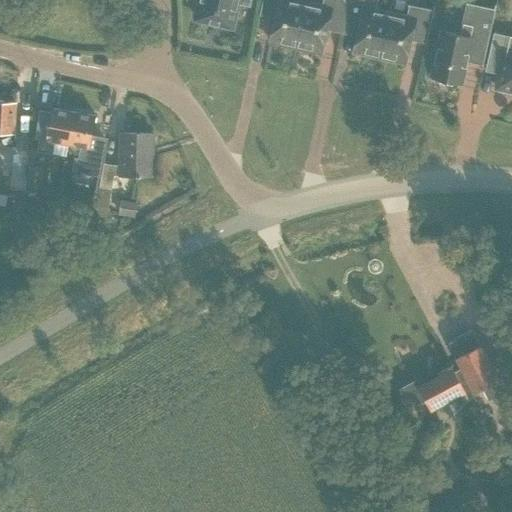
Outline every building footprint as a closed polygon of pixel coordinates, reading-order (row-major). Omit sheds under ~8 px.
[(199,0),(196,18),(232,26),(238,2),(250,5),(250,0),(199,0)] [(270,41),(296,46),(306,2),(296,0),(262,0),(259,14),(275,18),(270,41)] [(327,29),(342,33),(348,0),(322,0),(322,5),(306,2),(296,46),(322,52),(327,29)] [(348,0),(342,33),(357,36),(354,51),(379,57),(389,12),(375,9),(377,0),(348,0)] [(439,82),(452,84),(453,81),(462,83),(467,61),(483,64),(496,4),(495,4),(494,8),(466,2),(466,4),(467,4),(460,34),(441,30),(431,76),(440,78),(439,82)] [(379,57),(405,63),(410,39),(426,43),(434,6),(433,5),(432,10),(408,4),(408,5),(409,6),(406,16),(389,12),(379,57)] [(511,37),(495,34),(496,30),(495,30),(486,70),(500,74),(497,87),(511,90),(511,37)] [(16,146),(17,132),(13,132),(15,102),(0,101),(0,131),(2,132),(1,145),(16,146)] [(54,141),(68,143),(74,111),(52,107),(46,138),(39,137),(37,150),(52,153),(54,141)] [(75,158),(73,171),(75,175),(85,177),(86,173),(101,176),(104,162),(107,142),(92,139),(96,115),(74,111),(68,143),(80,145),(78,158),(75,158)] [(101,176),(99,186),(111,189),(114,174),(120,174),(120,175),(150,176),(150,150),(153,150),(153,133),(121,132),(120,165),(104,162),(101,176)] [(26,191),(28,151),(1,149),(0,160),(0,161),(11,162),(10,190),(26,191)] [(41,188),(42,165),(29,164),(28,187),(41,188)] [(453,369),(464,391),(468,399),(477,395),(475,392),(482,388),(489,400),(501,393),(494,381),(499,379),(481,345),(472,329),(448,342),(456,358),(462,367),(454,371),(453,368),(453,369)] [(441,375),(422,385),(418,378),(399,388),(403,404),(405,403),(406,406),(427,400),(431,408),(438,404),(450,417),(468,399),(464,391),(453,369),(452,369),(450,366),(440,371),(441,375)] [(482,506),(466,481),(434,502),(440,511),(471,511),(478,508),(482,506)]
